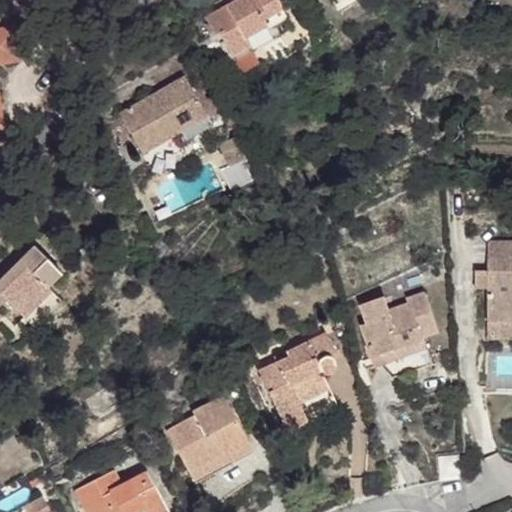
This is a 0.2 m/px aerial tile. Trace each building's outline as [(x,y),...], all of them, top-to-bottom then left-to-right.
[(235,0),(204,18),(214,35),(219,33),(231,55),(249,45),(245,38),(265,26),(266,29),(285,18),(277,4),(279,3),(277,0),(235,0)] [(237,76),(259,63),(251,50),(291,27),(285,18),(266,29),(265,26),(245,38),(249,45),(231,55),(219,33),(214,35),(237,76)] [(0,48),(17,46),(14,26),(0,28),(0,128),(3,128),(0,109),(0,48)] [(0,62),(19,60),(17,46),(0,48),(0,62)] [(184,77),(119,114),(141,153),(178,132),(187,127),(192,136),(211,124),(208,118),(219,112),(210,97),(199,103),(193,91),(184,77)] [(199,87),(193,91),(199,103),(206,99),(199,87)] [(382,117),(367,125),(376,141),(391,133),(382,117)] [(187,127),(178,132),(183,141),(192,136),(187,127)] [(236,140),(219,148),(227,166),(228,167),(245,158),(236,140)] [(228,167),(227,166),(220,169),(230,191),(252,180),(246,168),(249,166),(245,158),(228,167)] [(511,241),(488,242),(488,270),(476,270),(476,288),(488,288),(488,321),(511,320),(511,241)] [(34,246),(5,275),(17,287),(5,299),(23,317),(50,290),(47,286),(33,273),(47,259),(34,246)] [(47,259),(33,273),(47,286),(61,273),(47,259)] [(0,279),(0,294),(5,299),(17,287),(5,275),(0,279)] [(50,290),(23,317),(34,328),(61,301),(50,290)] [(383,298),(362,305),(369,324),(363,326),(370,345),(369,346),(376,367),(381,366),(393,379),(433,365),(423,337),(439,331),(426,293),(408,300),(410,305),(388,312),(383,298)] [(488,338),(511,338),(511,320),(488,321),(488,338)] [(289,356),(258,371),(287,431),(338,406),(322,373),(324,374),(327,374),(329,373),(331,373),(333,371),(334,370),(335,368),(335,366),(335,363),(334,360),(332,358),(330,356),(328,355),(335,352),(326,333),(286,352),(289,356)] [(334,360),(343,357),(340,349),(328,355),(330,356),(332,358),(334,360)] [(252,449),(224,396),(193,413),(195,417),(167,432),(195,484),(215,474),(213,470),(252,449)] [(458,456),(439,457),(442,480),(460,478),(458,456)] [(168,511),(163,500),(147,471),(120,485),(112,470),(75,490),(86,511),(168,511)] [(32,488),(42,482),(39,476),(29,481),(32,488)] [(50,511),(42,497),(24,507),(27,511),(50,511)]
